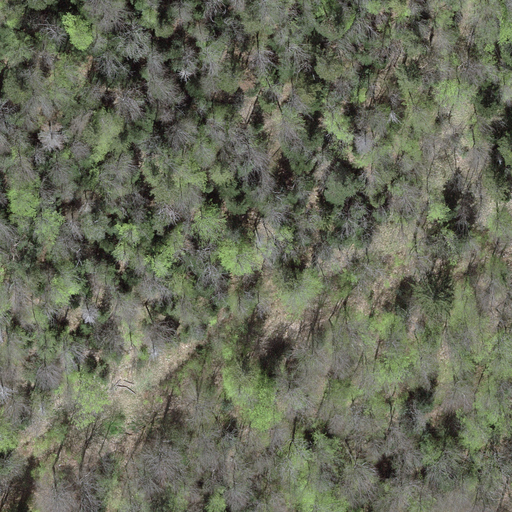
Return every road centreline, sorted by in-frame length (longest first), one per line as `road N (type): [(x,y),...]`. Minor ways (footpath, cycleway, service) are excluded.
road 1 (track): [(0,433),(137,389),(188,346),(356,279),(511,242)]
road 2 (track): [(137,389),(0,479)]
